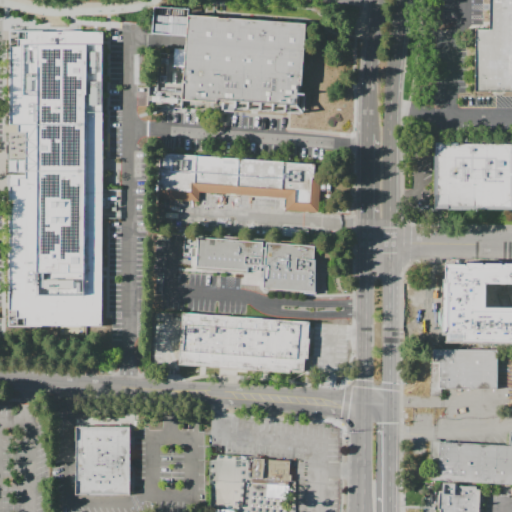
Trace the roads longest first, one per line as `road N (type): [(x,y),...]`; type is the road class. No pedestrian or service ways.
road 1 (secondary): [(389,244),(399,0)]
road 2 (residential): [(200,392),(0,377)]
road 3 (secondary): [(366,227),(363,402)]
road 4 (residential): [(363,402),(200,392)]
road 5 (secondary): [(376,0),(366,133)]
road 6 (residential): [(511,244),(389,244)]
